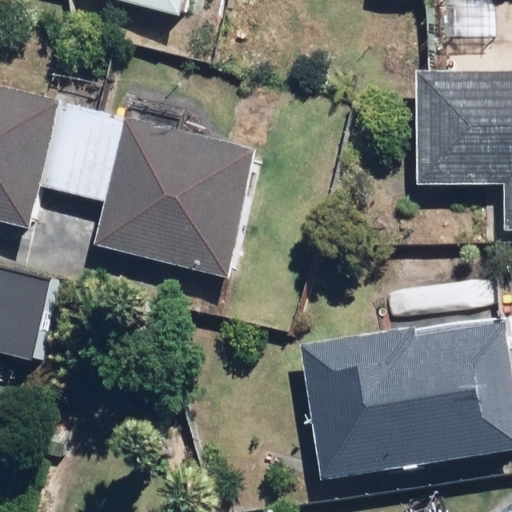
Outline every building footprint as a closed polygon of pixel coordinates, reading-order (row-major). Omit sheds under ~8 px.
[(53,0),(184,29),(190,0),(53,0)] [(489,48),(493,0),(488,0),(440,0),(437,44),(489,48)] [(511,86),(423,81),(416,190),(511,196),(511,198),(510,234),(511,234),(511,86)] [(0,227),(31,236),(41,196),(61,113),(51,111),(0,97),(0,227)] [(128,103),(121,128),(99,122),(61,113),(41,196),(107,212),(97,254),(233,287),(264,163),(178,142),(184,117),(128,103)] [(63,277),(0,262),(0,363),(40,373),(63,277)] [(511,462),(511,341),(509,323),(301,354),(321,491),(511,462)]
